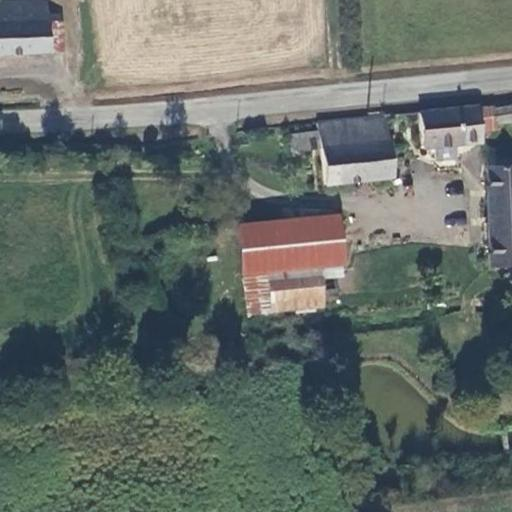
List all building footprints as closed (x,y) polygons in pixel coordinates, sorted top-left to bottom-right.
[(0,56),(48,54),(45,4),(0,6),(0,56)] [(475,112),(474,105),(415,112),(419,146),(478,139),(477,128),(475,112)] [(511,107),(496,110),(498,122),(511,120),(511,107)] [(498,125),(498,122),(496,110),(475,112),(477,128),(498,125)] [(383,179),(376,118),(313,125),(314,132),(316,149),(320,186),(383,179)] [(286,153),(316,149),(314,132),(284,135),(286,153)] [(511,264),(511,145),(480,147),(487,266),(511,264)] [(330,215),(232,227),(238,275),(240,275),(311,266),(336,263),(330,215)] [(311,266),(240,275),(245,314),(316,305),(311,266)]
